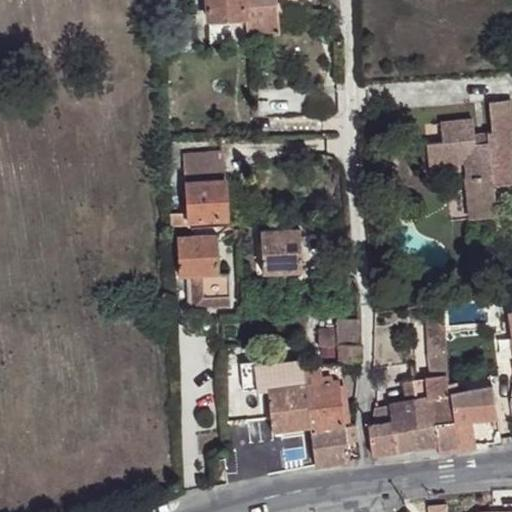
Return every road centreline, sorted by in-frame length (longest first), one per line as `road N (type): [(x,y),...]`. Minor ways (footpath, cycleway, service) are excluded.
road 1 (residential): [(346,0),(369,480)]
road 2 (tertiary): [(229,511),(369,480)]
road 3 (tertiary): [(369,480),(511,466)]
